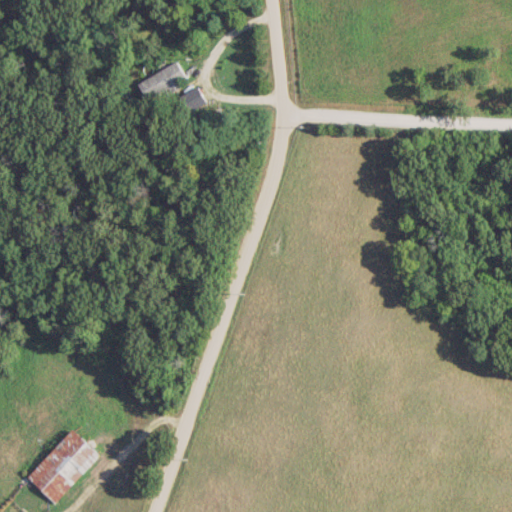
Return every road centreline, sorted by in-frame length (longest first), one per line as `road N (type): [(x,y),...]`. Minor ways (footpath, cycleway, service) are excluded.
road 1 (residential): [(148,511),(272,167),(279,116),(266,0)]
road 2 (residential): [(511,122),(279,116)]
